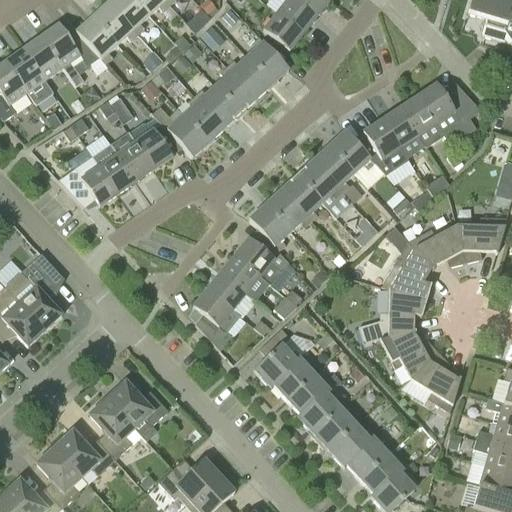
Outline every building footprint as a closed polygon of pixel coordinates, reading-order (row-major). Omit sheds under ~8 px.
[(137,39),(143,33),(139,28),(148,20),(130,0),(113,0),(107,7),(137,39)] [(162,16),(168,10),(159,0),(130,0),(148,20),(157,11),(162,16)] [(159,0),(168,10),(175,3),(172,0),(159,0)] [(302,37),(315,20),(289,0),(276,17),(302,37)] [(289,0),(315,20),(329,3),(324,0),(289,0)] [(511,0),(472,0),(467,17),(486,23),(481,38),(508,46),(511,31),(511,0)] [(130,45),(137,39),(107,7),(91,21),(116,49),(125,41),(130,45)] [(232,31),(239,24),(231,16),(224,23),(232,31)] [(288,55),(302,37),(276,17),(262,34),(288,55)] [(104,69),(112,62),(107,57),(116,49),(91,21),(74,37),(101,65),(104,69)] [(67,42),(58,28),(40,41),(61,72),(74,91),(83,85),(69,66),(79,59),(89,73),(101,65),(74,37),(67,42)] [(213,57),(223,48),(211,33),(200,42),(213,57)] [(43,84),(61,72),(40,41),(22,53),(43,84)] [(271,89),(287,74),(257,41),(250,48),(243,59),(271,89)] [(193,67),(200,60),(192,52),(186,58),(193,67)] [(26,97),(43,84),(22,53),(4,66),(26,97)] [(151,77),(162,68),(152,58),(142,67),(151,77)] [(271,89),(243,59),(236,69),(232,65),(225,71),(255,103),(271,89)] [(0,123),(4,127),(15,120),(7,110),(26,97),(4,66),(0,68),(0,123)] [(239,118),(255,103),(225,71),(218,77),(223,82),(213,90),(239,118)] [(163,87),(172,80),(165,73),(157,80),(163,87)] [(479,113),(453,85),(439,94),(435,88),(417,100),(435,128),(447,120),(461,142),(475,132),(468,121),(479,113)] [(239,118),(213,90),(204,99),(200,94),(193,100),(223,133),(239,118)] [(116,118),(125,112),(118,100),(109,106),(116,118)] [(207,147),(223,133),(193,100),(187,106),(191,111),(182,119),(207,147)] [(417,140),(435,128),(417,100),(398,112),(417,140)] [(105,122),(113,116),(106,106),(98,111),(105,122)] [(421,147),(417,140),(398,112),(380,124),(398,152),(403,159),(421,147)] [(207,147),(182,119),(173,128),(168,123),(161,130),(191,162),(207,147)] [(51,136),(60,131),(54,120),(45,125),(51,136)] [(77,140),(87,133),(80,123),(70,130),(77,140)] [(379,164),(398,152),(380,124),(362,137),(379,164)] [(69,146),(77,140),(70,130),(62,135),(69,146)] [(153,173),(171,161),(152,134),(134,146),(153,173)] [(366,174),(373,167),(349,141),(344,135),(327,150),(353,178),(362,169),(366,174)] [(135,186),(153,173),(134,146),(116,159),(135,186)] [(341,197),(348,191),(344,186),(353,178),(327,150),(311,165),(341,197)] [(452,172),(460,166),(453,156),(445,161),(452,172)] [(117,198),(135,186),(116,159),(98,171),(117,198)] [(117,198),(98,171),(92,163),(75,175),(73,173),(57,185),(82,212),(93,204),(98,211),(117,198)] [(511,182),(511,165),(507,164),(503,180),(511,182)] [(334,203),(341,197),(311,165),(295,179),(321,207),(330,199),(334,203)] [(309,226),(316,220),(312,215),(321,207),(295,179),(280,194),(309,226)] [(432,199),(441,193),(434,182),(425,188),(432,199)] [(303,233),(309,226),(280,194),(264,208),(289,236),(298,228),(303,233)] [(399,221),(412,210),(403,201),(391,212),(399,221)] [(277,256),(284,249),(280,245),(289,236),(264,208),(247,224),(262,240),(277,256)] [(503,231),(506,222),(506,221),(478,221),(478,229),(455,229),(464,267),(480,263),(479,256),(494,256),(493,258),(494,258),(490,273),(491,273),(495,258),(504,231),(503,231)] [(365,244),(376,235),(370,228),(360,238),(365,244)] [(464,267),(455,229),(434,240),(430,233),(407,246),(432,273),(433,272),(432,271),(445,264),(447,271),(464,267)] [(392,251),(400,244),(390,232),(381,239),(392,251)] [(277,256),(262,240),(254,248),(247,242),(233,260),(259,280),(267,287),(285,265),(277,256)] [(432,273),(407,246),(379,291),(384,292),(425,305),(430,288),(422,286),(430,273),(431,274),(432,273)] [(338,257),(331,265),(338,271),(345,264),(338,257)] [(40,258),(4,292),(44,335),(61,319),(44,301),(63,283),(40,258)] [(245,297),(259,280),(233,260),(219,277),(245,297)] [(315,290),(325,281),(318,273),(307,282),(315,290)] [(231,314),(245,297),(219,277),(206,294),(231,314)] [(44,335),(4,292),(0,295),(0,340),(0,341),(1,341),(10,333),(26,351),(44,335)] [(420,322),(425,306),(384,292),(384,316),(377,316),(377,322),(355,327),(360,346),(374,340),(376,345),(378,344),(413,336),(411,318),(420,322)] [(219,355),(231,340),(224,334),(237,319),(231,314),(206,294),(192,311),(202,319),(194,329),(219,355)] [(285,302),(295,310),(301,302),(291,294),(285,302)] [(295,311),(295,310),(285,302),(283,301),(272,313),(283,323),(295,311)] [(262,340),(268,332),(258,324),(252,331),(262,340)] [(420,350),(413,337),(414,336),(414,335),(413,336),(378,344),(391,367),(398,363),(409,384),(438,357),(426,345),(420,350)] [(289,359),(280,349),(253,375),(267,390),(299,360),(294,354),(289,359)] [(285,404),(313,378),(305,369),(309,365),(302,357),(299,360),(267,390),(269,392),(272,389),(285,404)] [(457,383),(444,375),(449,370),(438,357),(409,384),(429,397),(425,404),(448,418),(450,410),(451,410),(459,382),(463,367),(462,366),(458,382),(457,381),(457,383)] [(355,384),(362,378),(355,371),(348,377),(355,384)] [(511,410),(511,373),(506,372),(502,384),(508,386),(502,407),(511,410)] [(321,387),(313,378),(285,404),(299,419),(296,422),(298,424),(330,394),(333,391),(326,383),(321,387)] [(141,405),(124,387),(106,403),(133,432),(142,423),(149,431),(167,415),(149,396),(147,397),(148,398),(141,405)] [(311,438),(338,412),(331,404),(336,399),(330,394),(298,424),(311,438)] [(114,464),(131,448),(124,440),(133,432),(106,403),(89,419),(105,437),(96,445),(114,464)] [(511,432),(511,410),(502,407),(487,403),(484,412),(499,417),(496,428),(511,432)] [(326,454),(354,429),(346,420),(350,415),(343,408),(338,412),(311,438),(326,454)] [(384,424),(395,415),(389,408),(378,417),(384,424)] [(511,454),(511,432),(496,428),(493,439),(477,435),(474,444),(511,454)] [(363,438),(354,429),(326,454),(340,469),(372,439),(367,434),(363,438)] [(88,454),(71,435),(53,452),(80,481),(89,472),(96,480),(114,464),(96,445),(88,454)] [(358,483),(386,458),(378,449),(383,444),(375,437),(372,439),(340,469),(342,471),(345,469),(358,483)] [(511,477),(511,454),(474,444),(472,454),(487,458),(484,469),(511,477)] [(60,511),(61,511),(78,496),(71,489),(80,481),(53,452),(36,468),(52,486),(44,494),(60,511)] [(395,467),(386,458),(358,483),(372,498),(370,501),(371,503),(404,473),(407,470),(399,463),(395,467)] [(186,478),(178,469),(183,464),(182,462),(156,486),(166,497),(174,490),(189,506),(218,479),(202,463),(186,478)] [(511,500),(511,477),(484,469),(478,490),(511,500)] [(379,511),(392,511),(413,493),(404,483),(409,479),(404,473),(371,503),(379,511)] [(217,511),(233,496),(218,479),(189,506),(194,511),(217,511)] [(35,502),(18,484),(0,500),(11,511),(60,511),(44,494),(35,502)] [(510,511),(511,507),(511,500),(478,490),(471,511),(465,509),(464,511),(510,511)] [(11,511),(0,500),(0,511),(11,511)]
